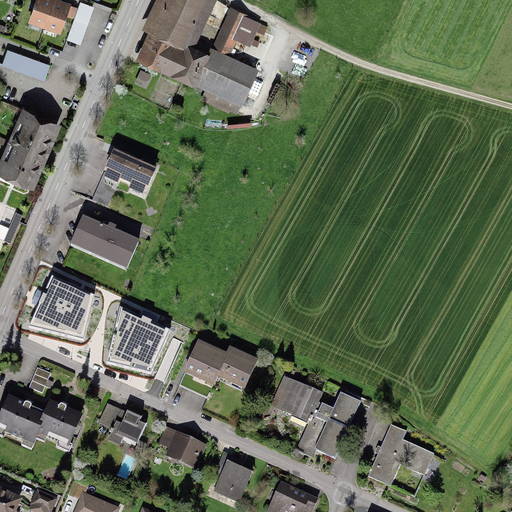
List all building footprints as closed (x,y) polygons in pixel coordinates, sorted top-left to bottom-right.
[(76,7),(61,1),(57,0),(37,0),(30,20),(60,30),(65,15),(72,18),(76,7)] [(156,32),(144,57),(175,72),(187,46),(192,48),(214,0),(166,0),(152,30),(156,32)] [(231,10),(214,48),(228,54),(235,38),(249,44),(259,22),(231,10)] [(253,77),(192,48),(187,46),(175,72),(209,87),(204,96),(237,111),(253,77)] [(50,65),(7,50),(2,65),(45,79),(50,65)] [(61,122),(23,106),(0,157),(0,171),(33,186),(61,122)] [(161,170),(117,152),(106,175),(119,181),(151,194),(161,170)] [(106,175),(94,200),(107,207),(119,181),(106,175)] [(16,213),(3,242),(10,245),(22,216),(16,213)] [(141,242),(85,218),(73,246),(129,270),(141,242)] [(95,298),(52,278),(41,302),(29,328),(83,342),(95,298)] [(172,331),(121,309),(114,337),(108,364),(151,374),(172,331)] [(227,354),(200,341),(185,373),(215,387),(219,378),(246,390),(259,361),(230,348),(227,354)] [(47,374),(33,369),(26,389),(40,394),(47,374)] [(319,394),(281,377),(268,407),(306,424),(319,394)] [(361,403),(341,394),(330,419),(349,428),(361,403)] [(40,430),(47,412),(9,397),(0,418),(0,430),(34,444),(40,430)] [(47,412),(40,430),(72,443),(84,415),(51,402),(47,412)] [(118,411),(104,405),(96,422),(110,429),(118,411)] [(332,409),(322,405),(316,418),(326,422),(332,409)] [(143,419),(126,411),(112,441),(140,453),(143,445),(138,443),(146,426),(141,424),(143,419)] [(347,431),(328,423),(316,450),(335,458),(347,431)] [(405,433),(389,425),(367,479),(390,488),(398,467),(423,478),(432,455),(402,442),(405,433)] [(205,445),(163,429),(156,447),(167,451),(164,456),(196,469),(205,445)] [(253,473),(226,461),(212,492),(239,504),(253,473)] [(313,511),(319,500),(280,483),(267,511),(313,511)] [(16,511),(23,500),(0,488),(0,511),(16,511)] [(50,511),(56,500),(35,490),(25,511),(50,511)] [(114,511),(116,509),(82,495),(76,507),(74,511),(114,511)]
